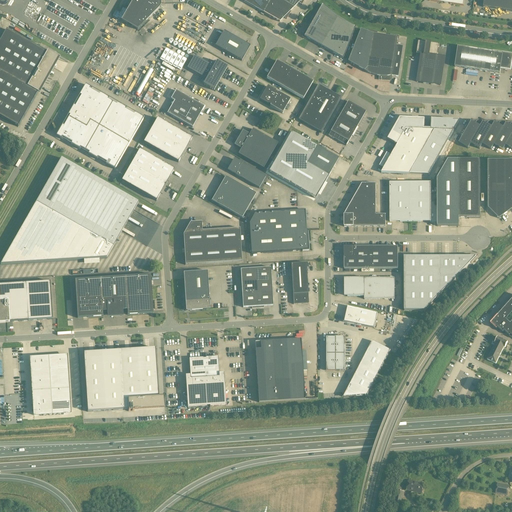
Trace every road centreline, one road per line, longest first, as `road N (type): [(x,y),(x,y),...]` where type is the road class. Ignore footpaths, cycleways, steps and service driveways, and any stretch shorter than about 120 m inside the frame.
road 1 (motorway): [(511,418),(0,454)]
road 2 (motorway): [(0,467),(404,440)]
road 3 (unclassified): [(274,40),(166,226),(172,327)]
road 4 (tertiary): [(365,511),(380,449),(409,383),(453,317),(511,260)]
road 5 (motorway): [(159,511),(204,478),(253,461),(404,440)]
road 6 (unclassified): [(0,199),(115,0)]
road 7 (unclassified): [(329,238),(323,315),(172,327)]
road 8 (unclassified): [(172,327),(0,339)]
road 9 (secondary): [(344,0),(372,14),(511,35)]
road 10 (unclassified): [(390,101),(328,208),(329,238)]
road 11 (unclassified): [(479,238),(329,238)]
road 12 (unclassified): [(390,101),(274,40)]
road 13 (unknown): [(320,329),(324,376),(341,378),(358,374),(351,328)]
road 14 (unclassified): [(511,104),(390,101)]
